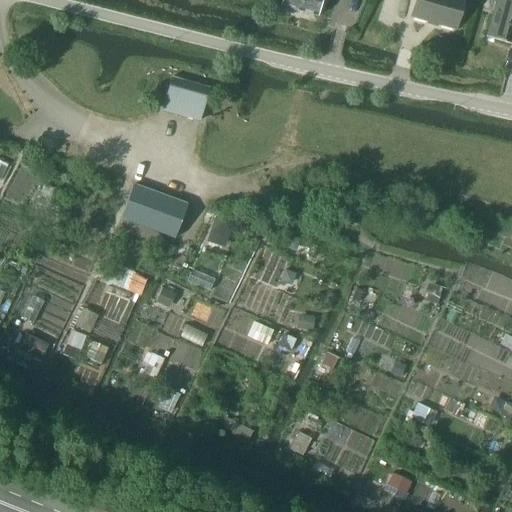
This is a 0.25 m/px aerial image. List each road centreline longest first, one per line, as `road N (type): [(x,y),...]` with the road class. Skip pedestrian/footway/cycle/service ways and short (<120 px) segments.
road 1 (unclassified): [(511,112),(38,0)]
road 2 (track): [(511,219),(290,161)]
